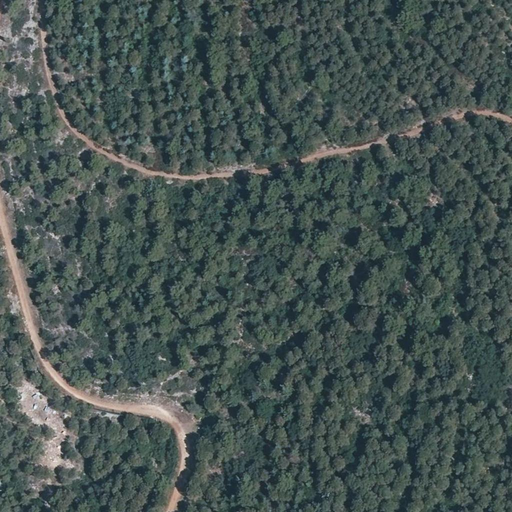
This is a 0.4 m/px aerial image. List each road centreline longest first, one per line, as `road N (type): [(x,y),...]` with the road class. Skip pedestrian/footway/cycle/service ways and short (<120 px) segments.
road 1 (track): [(42,0),(58,115),(113,162),(221,180),(481,110),(511,127)]
road 2 (track): [(0,201),(46,365),(92,401),(155,410),(179,429),(186,454),(169,511)]
